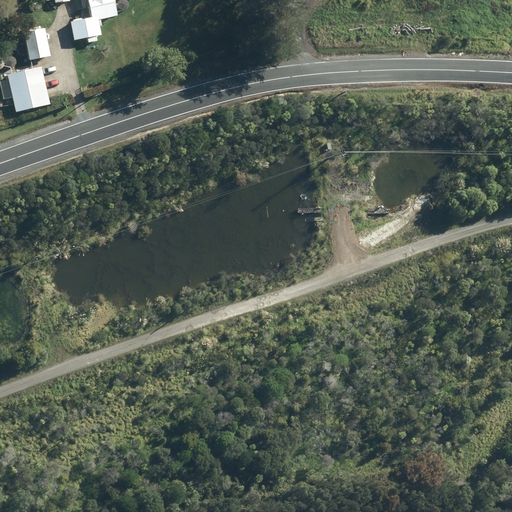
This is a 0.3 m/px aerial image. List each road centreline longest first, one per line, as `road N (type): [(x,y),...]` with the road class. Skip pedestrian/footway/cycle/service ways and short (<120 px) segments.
road 1 (track): [(0,391),(511,220)]
road 2 (unclassified): [(0,166),(245,84),(373,70),(511,72)]
